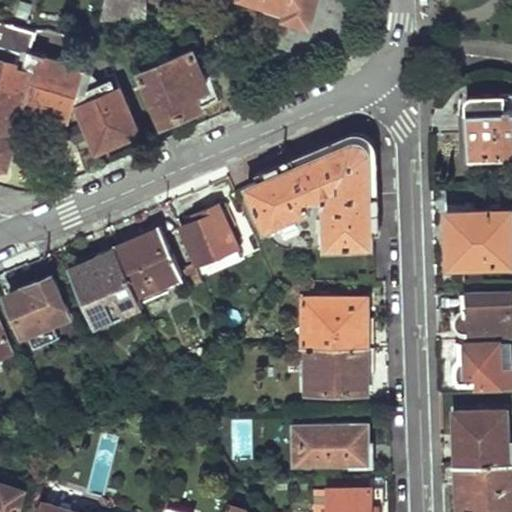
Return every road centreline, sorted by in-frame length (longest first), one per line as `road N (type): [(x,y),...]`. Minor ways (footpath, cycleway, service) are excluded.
road 1 (residential): [(416,511),(401,123),(378,81)]
road 2 (residential): [(1,240),(378,81)]
